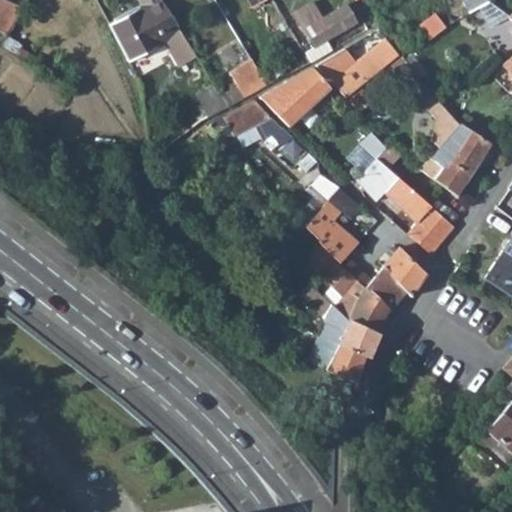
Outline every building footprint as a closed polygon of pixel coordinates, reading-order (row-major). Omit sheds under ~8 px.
[(0,0),(0,30),(6,34),(23,7),(4,0),(0,0)] [(107,24),(127,63),(164,44),(181,35),(159,0),(138,0),(142,7),(107,24)] [(466,0),(472,11),(489,3),(488,0),(466,0)] [(299,22),(316,12),(311,4),(294,13),(299,22)] [(299,22),(314,48),(327,40),(357,23),(346,5),(321,19),(316,12),(299,22)] [(436,12),(421,23),(430,36),(446,25),(436,12)] [(185,41),(181,35),(164,44),(168,51),(185,41)] [(326,77),(344,99),(399,55),(386,38),(356,62),(350,56),(326,77)] [(312,63),(333,50),(327,40),(314,48),(306,53),(311,61),(312,63)] [(185,41),(168,51),(178,67),(194,57),(185,41)] [(511,56),(505,63),(498,68),(511,79),(511,56)] [(445,108),(441,104),(403,60),(400,57),(388,66),(434,121),(445,108)] [(311,69),(259,98),(287,127),(329,89),(311,69)] [(218,97),(225,109),(266,86),(259,74),(218,97)] [(213,89),(196,98),(207,119),(209,122),(227,112),(225,109),(218,97),(213,89)] [(218,139),(231,133),(233,138),(254,128),(261,139),(269,136),(276,146),(291,139),(253,100),(205,126),(212,134),(218,139)] [(440,146),(431,158),(437,163),(431,171),(424,166),(420,171),(457,198),(491,146),(458,123),(445,108),(434,121),(431,126),(432,140),(440,146)] [(205,126),(177,144),(185,152),(212,134),(205,126)] [(375,161),(385,151),(370,134),(358,145),(374,162),(375,161)] [(169,149),(159,152),(163,162),(171,165),(174,154),(169,149)] [(424,166),(431,171),(437,163),(431,158),(424,166)] [(416,223),(405,235),(429,255),(430,255),(453,230),(375,161),(374,162),(354,184),(376,203),(384,195),(416,223)] [(350,218),(360,208),(339,189),(305,227),(311,234),(338,261),(356,243),(331,221),(341,210),(350,218)] [(296,249),(323,277),(338,261),(311,234),(296,249)] [(511,237),(483,278),(511,298),(511,296),(511,237)] [(426,273),(399,247),(383,266),(406,289),(411,294),(426,273)] [(385,311),(387,310),(365,288),(357,280),(338,261),(323,277),(342,296),(333,307),(349,322),(373,332),(385,311)] [(406,289),(383,266),(365,288),(387,310),(385,311),(387,313),(406,289)] [(344,330),(337,344),(363,356),(367,358),(377,334),(373,332),(349,322),(333,307),(309,282),(300,292),(316,310),(303,330),(307,331),(318,336),(320,337),(328,321),(344,330)] [(286,318),(281,323),(277,319),(273,323),(285,336),(300,347),(307,331),(303,330),(294,326),(286,318)] [(337,344),(344,330),(328,321),(320,337),(337,344)] [(307,358),(327,366),(337,344),(320,337),(318,336),(307,358)] [(327,366),(355,378),(363,356),(337,344),(327,366)] [(511,357),(500,371),(511,379),(511,357)] [(511,380),(506,388),(511,393),(511,398),(477,436),(504,459),(511,451),(511,380)] [(430,511),(439,503),(426,493),(409,511),(430,511)]
